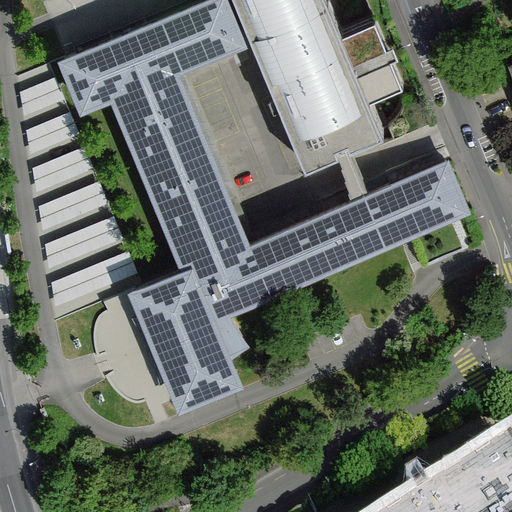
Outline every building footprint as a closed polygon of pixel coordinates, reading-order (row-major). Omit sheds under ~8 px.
[(237,22),(228,0),(198,0),(66,55),(85,100),(116,87),(189,265),(143,284),(138,286),(149,313),(159,309),(182,366),(172,370),(183,397),(237,375),(226,350),(245,336),(234,321),(226,303),(410,226),(409,224),(465,200),(447,160),(393,184),(391,181),(371,189),(354,196),(248,240),(174,62),(242,34),(237,22)] [(239,0),(246,17),(251,29),(306,162),(340,148),(352,144),(385,130),(371,97),(405,83),(377,16),(344,30),(331,0),(239,0)] [(251,29),(246,17),(237,22),(242,34),(251,29)] [(63,97),(55,76),(20,90),(23,114),(63,97)] [(78,132),(70,111),(27,128),(30,152),(78,132)] [(93,166),(84,144),(33,166),(37,189),(93,166)] [(352,144),(340,148),(344,160),(343,161),(347,171),(348,172),(346,173),(351,184),(350,185),(354,196),(371,189),(361,165),(352,144)] [(43,228),(107,200),(98,180),(39,204),(43,228)] [(49,266),(122,236),(113,215),(46,243),(49,266)] [(138,271),(128,249),(52,280),(56,304),(138,271)] [(149,313),(172,370),(182,366),(159,309),(149,313)] [(511,511),(511,448),(440,494),(450,511),(511,511)] [(450,511),(440,494),(411,511),(450,511)]
